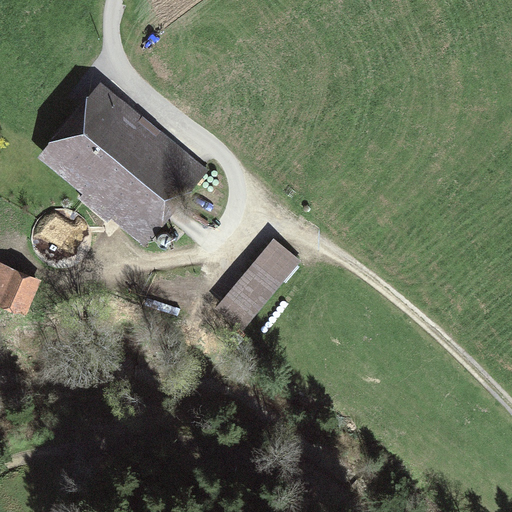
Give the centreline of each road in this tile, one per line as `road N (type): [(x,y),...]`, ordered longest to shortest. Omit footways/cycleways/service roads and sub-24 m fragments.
road 1 (track): [(114,0),(118,67),(222,153),(236,198),(222,235),(191,255),(132,262),(83,241)]
road 2 (track): [(236,198),(361,270),(511,408)]
